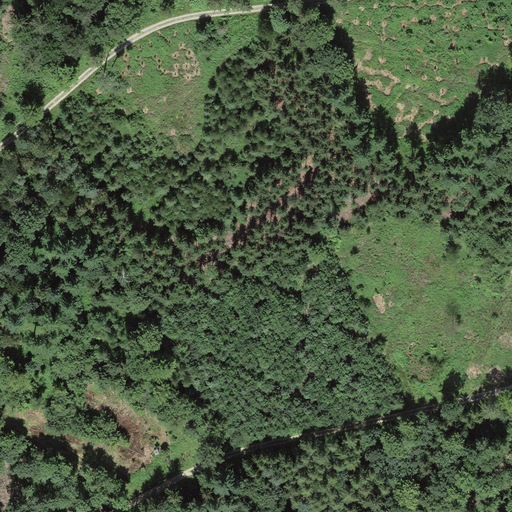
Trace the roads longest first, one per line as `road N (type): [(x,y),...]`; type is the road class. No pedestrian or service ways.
road 1 (track): [(116,511),(222,454),(511,385)]
road 2 (track): [(0,150),(120,45),(159,24),(329,0)]
